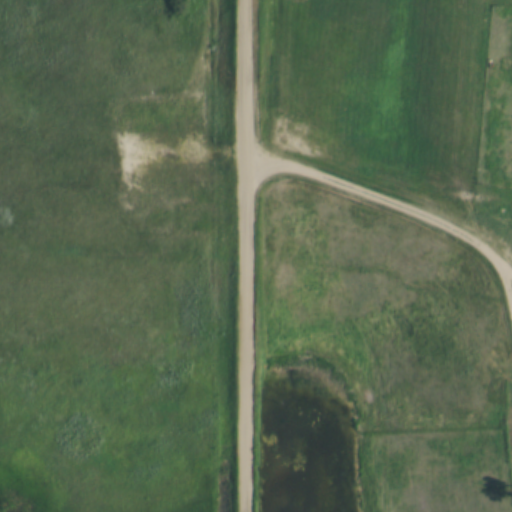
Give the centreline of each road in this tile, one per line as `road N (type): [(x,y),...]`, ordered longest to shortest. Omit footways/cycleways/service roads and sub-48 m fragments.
road 1 (residential): [(246,511),(247,0)]
road 2 (track): [(0,246),(248,252)]
